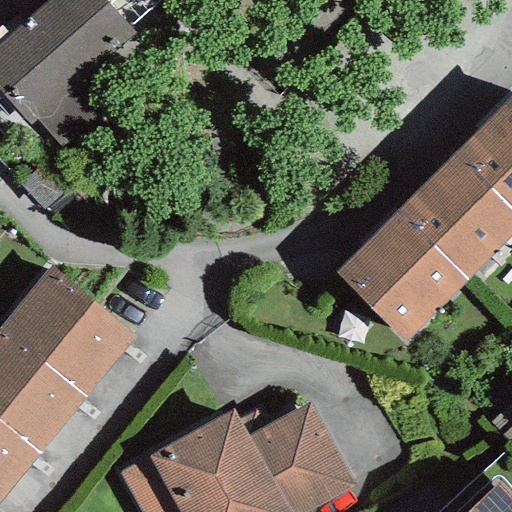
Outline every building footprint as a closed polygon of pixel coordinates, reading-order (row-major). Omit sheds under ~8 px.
[(49,0),(0,42),(0,89),(26,121),(19,127),(38,150),(97,99),(72,69),(153,0),(49,0)] [(511,93),(453,151),(511,209),(511,93)] [(511,209),(453,151),(395,210),(465,279),(511,232),(511,209)] [(465,279),(395,210),(334,271),(405,340),(465,279)] [(50,264),(0,324),(0,328),(83,395),(134,333),(50,264)] [(83,395),(0,328),(0,418),(38,450),(83,395)] [(232,408),(118,472),(140,511),(296,511),(352,481),(306,400),(246,434),(232,408)] [(0,496),(38,450),(0,418),(0,496)] [(511,511),(511,494),(497,480),(463,511),(511,511)]
